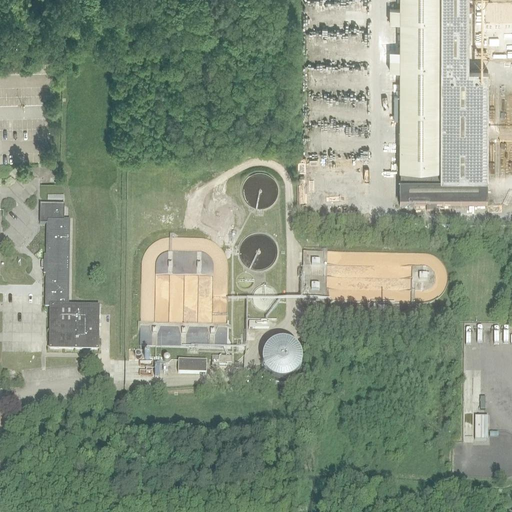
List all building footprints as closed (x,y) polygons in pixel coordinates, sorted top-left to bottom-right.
[(468,71),(468,8),(468,0),(399,0),(399,10),(389,10),(389,24),(399,24),(399,60),(389,60),(389,72),(399,72),(399,172),(400,172),(400,180),(399,180),(399,206),(426,206),(426,212),(436,212),(436,207),(487,207),(488,72),(468,71)] [(64,205),(40,205),(39,225),(47,225),(46,258),(44,258),(44,274),(46,274),(46,307),(50,307),(49,350),(97,350),(98,307),(68,307),(69,222),(63,222),(64,205)] [(237,344),(236,353),(243,354),(243,352),(246,352),(246,330),(244,330),(244,345),(237,344)] [(259,347),(267,382),(302,374),(294,339),(259,347)] [(231,356),(212,356),(211,368),(225,368),(225,363),(231,363),(231,356)] [(206,361),(178,361),(177,374),(206,375),(206,361)] [(475,417),(474,441),(487,441),(487,417),(475,417)]
